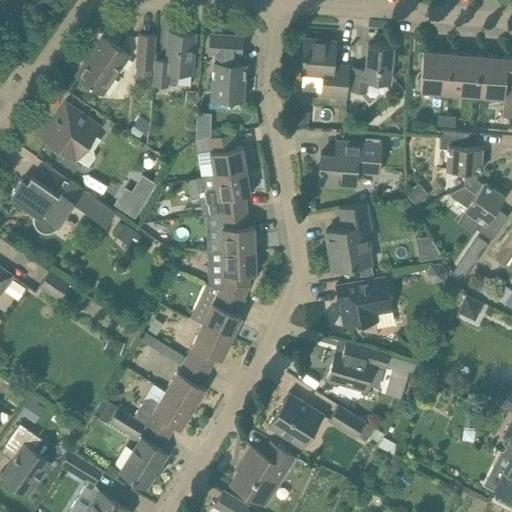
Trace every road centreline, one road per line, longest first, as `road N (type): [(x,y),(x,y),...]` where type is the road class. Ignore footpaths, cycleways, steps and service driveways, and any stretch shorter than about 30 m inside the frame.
road 1 (residential): [(174,511),(291,318),(299,277),(273,122),(281,5)]
road 2 (residential): [(91,0),(0,138)]
road 3 (residential): [(511,22),(388,10)]
